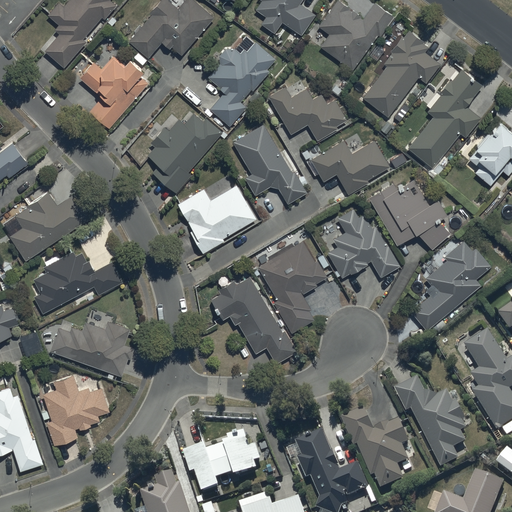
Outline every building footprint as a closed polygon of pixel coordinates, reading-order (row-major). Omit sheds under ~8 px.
[(64,0),(62,2),(59,0),(56,0),(47,11),(59,22),(55,26),(59,30),(44,46),(62,63),(86,38),(82,34),(101,14),(103,16),(116,3),(112,0),(64,0)] [(181,52),(213,14),(196,0),(181,0),(177,4),(172,0),(156,0),(149,9),(151,11),(129,39),(149,55),(161,40),(168,46),(170,43),(181,52)] [(299,1),(299,0),(259,0),(254,8),(264,13),(260,21),(275,30),(281,19),(303,32),(316,10),(299,1)] [(378,34),(392,16),(374,0),(373,0),(362,15),(342,0),(334,0),(317,24),(327,32),(319,43),(350,66),(375,32),(378,34)] [(384,64),(361,95),(386,114),(388,111),(399,119),(409,105),(399,97),(416,74),(424,80),(439,60),(424,48),(427,44),(421,40),(424,37),(408,25),(402,32),(401,31),(388,48),(390,49),(381,61),(384,64)] [(275,57),(255,39),(247,50),(243,46),(240,50),(234,45),(232,47),(231,46),(230,46),(229,46),(228,46),(227,46),(226,46),(225,47),(224,47),(223,47),(223,48),(222,48),(222,49),(221,49),(221,50),(220,50),(220,51),(219,51),(219,52),(219,53),(218,53),(218,54),(218,55),(218,56),(218,57),(218,58),(218,59),(218,60),(219,61),(207,74),(224,90),(210,106),(228,122),(245,104),(239,99),(250,87),(251,88),(269,69),(266,66),(275,57)] [(108,125),(147,79),(137,71),(142,64),(128,52),(122,59),(112,51),(101,63),(92,55),(77,73),(101,94),(89,108),(108,125)] [(430,112),(406,145),(430,164),(458,129),(464,134),(479,115),(465,104),(482,81),(460,64),(450,77),(448,76),(438,89),(439,89),(425,107),(430,112)] [(283,83),(267,92),(291,130),(306,121),(316,138),(337,125),(336,123),(346,117),(333,96),(325,101),(319,91),(312,96),(305,85),(290,95),(283,83)] [(221,130),(205,115),(202,119),(192,110),(183,120),(178,115),(168,127),(163,123),(150,139),(154,143),(147,151),(159,161),(151,170),(175,191),(191,172),(188,168),(221,130)] [(511,128),(497,116),(492,121),(491,120),(488,124),(490,125),(487,127),(486,126),(472,143),(475,145),(467,155),(477,163),(473,169),(489,182),(501,168),(507,173),(511,166),(511,128)] [(262,122),(232,139),(251,170),(244,173),(253,191),(270,183),(279,186),(287,199),(305,188),(303,183),(308,180),(303,172),(298,175),(294,168),(292,169),(262,122)] [(342,137),(309,156),(321,178),(334,171),(345,191),(367,179),(366,177),(389,164),(373,136),(349,150),(342,137)] [(8,175),(27,159),(11,139),(2,146),(0,142),(0,175),(5,171),(8,175)] [(395,241),(414,229),(430,246),(449,230),(438,215),(446,210),(436,195),(434,196),(420,178),(415,181),(411,174),(395,183),(392,178),(367,193),(395,241)] [(256,216),(236,181),(210,196),(203,185),(176,201),(192,227),(189,229),(202,252),(225,238),(223,235),(256,216)] [(22,224),(9,232),(26,257),(88,215),(84,209),(86,208),(77,195),(75,196),(72,191),(56,202),(48,189),(26,202),(27,204),(15,213),(22,224)] [(335,243),(327,248),(341,274),(370,258),(379,274),(399,264),(374,223),(370,225),(362,211),(357,214),(352,205),(337,214),(345,228),(332,236),(334,238),(333,239),(335,243)] [(301,290),(317,282),(316,280),(326,274),(317,258),(315,259),(302,237),(258,263),(276,295),(272,297),(291,330),(315,315),(301,290)] [(429,292),(410,308),(425,327),(480,283),(475,276),(490,264),(475,245),(471,248),(462,238),(443,254),(446,257),(423,275),(429,283),(424,287),(429,292)] [(45,270),(32,276),(36,284),(31,286),(34,292),(33,293),(42,310),(93,284),(97,292),(121,280),(111,260),(95,268),(89,257),(85,258),(81,250),(75,253),(73,249),(43,264),(45,270)] [(221,289),(211,295),(215,301),(213,302),(223,316),(228,312),(235,321),(237,319),(255,351),(267,345),(275,360),(292,350),(296,358),(302,354),(298,348),(297,348),(285,327),(283,328),(249,274),(235,282),(232,278),(219,286),(221,289)] [(0,333),(11,331),(9,324),(17,322),(12,305),(2,308),(0,301),(0,333)] [(511,301),(498,312),(509,329),(511,327),(511,301)] [(58,324),(49,347),(121,373),(127,355),(129,356),(133,345),(124,341),(129,326),(107,318),(104,325),(85,319),(82,327),(64,321),(62,326),(58,324)] [(487,329),(464,343),(479,367),(470,373),(478,385),(472,389),(500,433),(507,429),(505,425),(511,420),(511,393),(509,388),(511,386),(511,356),(507,360),(487,329)] [(46,418),(52,442),(77,434),(75,426),(78,425),(78,426),(90,423),(90,421),(99,418),(97,413),(109,409),(102,385),(89,389),(88,385),(77,388),(73,372),(53,377),(56,386),(42,391),(49,417),(46,418)] [(416,375),(394,387),(405,410),(411,407),(439,466),(458,457),(453,446),(465,440),(460,430),(465,427),(462,420),(465,418),(456,400),(452,402),(446,389),(437,394),(424,390),(416,375)] [(0,450),(12,447),(19,468),(43,461),(35,435),(32,436),(18,391),(13,393),(10,384),(0,387),(0,450)] [(365,407),(341,417),(353,445),(356,444),(370,475),(374,474),(379,487),(403,477),(398,463),(408,459),(401,444),(409,441),(398,417),(387,422),(387,420),(373,426),(365,407)] [(206,441),(183,449),(190,472),(195,470),(202,491),(219,485),(216,477),(234,471),(234,473),(256,466),(254,461),(260,459),(255,443),(250,445),(245,428),(225,435),(226,439),(223,440),(224,442),(207,447),(206,441)] [(348,501),(346,496),(368,486),(359,466),(357,461),(341,468),(333,451),(332,451),(321,428),(297,440),(302,454),(298,456),(308,477),(311,475),(320,495),(316,505),(330,511),(338,511),(341,505),(348,501)] [(490,511),(503,480),(474,468),(463,498),(444,491),(435,511),(490,511)] [(148,511),(189,511),(179,482),(177,483),(172,469),(154,476),(157,484),(141,489),(148,511)] [(304,511),(299,496),(274,505),(269,491),(241,501),(245,511),(244,511),(304,511)] [(236,511),(232,496),(223,500),(226,511),(236,511)]
